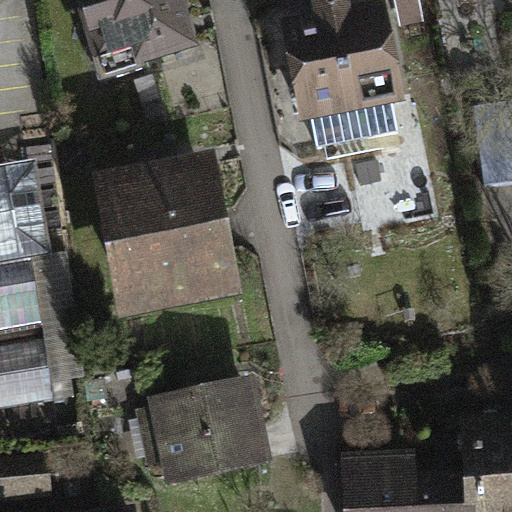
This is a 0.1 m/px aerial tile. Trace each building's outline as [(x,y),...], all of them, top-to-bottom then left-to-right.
[(182,0),(71,0),(98,87),(142,74),(141,69),(198,51),(182,0)] [(312,16),(278,23),(300,128),(408,107),(387,3),(349,10),(347,0),(332,0),(310,4),(312,16)] [(419,0),(394,0),(401,27),(424,22),(419,0)] [(418,144),(357,157),(366,199),(427,186),(418,144)] [(213,155),(89,178),(117,324),(240,301),(213,155)] [(0,334),(41,328),(31,260),(52,257),(36,159),(0,165),(0,334)] [(52,257),(31,260),(41,328),(43,340),(52,403),(73,400),(71,382),(85,379),(68,254),(52,257)] [(43,340),(0,346),(0,411),(52,403),(43,340)] [(254,378),(147,400),(166,489),(272,467),(254,378)] [(511,511),(511,417),(462,420),(464,475),(414,477),(413,456),(343,459),(345,511),(511,511)] [(47,454),(0,458),(0,503),(52,499),(47,454)]
